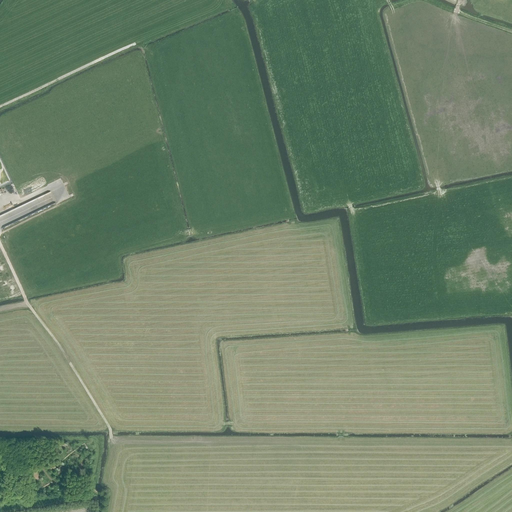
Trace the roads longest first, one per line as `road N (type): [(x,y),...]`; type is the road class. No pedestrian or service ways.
road 1 (track): [(110,432),(25,299),(0,243)]
road 2 (track): [(0,106),(135,43),(147,48)]
